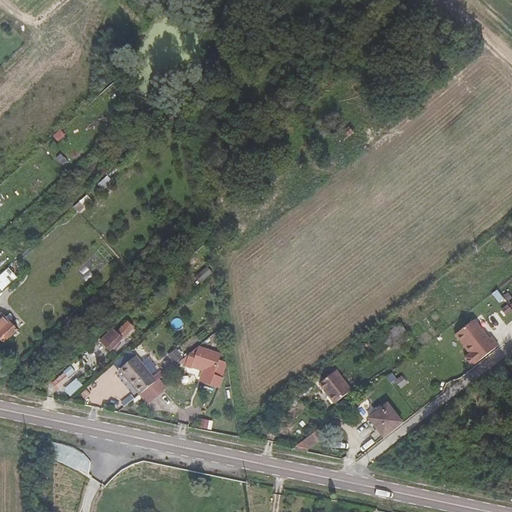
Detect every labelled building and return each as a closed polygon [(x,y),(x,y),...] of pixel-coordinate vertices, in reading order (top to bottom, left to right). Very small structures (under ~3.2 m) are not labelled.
[(7,277),(3,273),(0,276),(0,298),(8,291),(5,287),(6,285),(3,281),(7,277)] [(9,310),(0,318),(0,338),(6,345),(25,329),(9,310)] [(478,367),(505,346),(498,337),(495,339),(481,320),(461,335),(476,354),(471,358),(478,367)] [(118,335),(106,344),(114,354),(138,332),(133,326),(121,338),(118,335)] [(392,337),(375,350),(382,358),(398,346),(392,337)] [(99,351),(91,358),(95,364),(103,357),(99,351)] [(153,400),(170,386),(150,362),(133,376),(153,400)] [(223,371),(201,363),(192,369),(188,381),(194,383),(195,379),(208,383),(203,395),(213,398),(215,393),(222,395),(228,379),(221,377),(223,371)] [(333,404),(353,393),(340,371),(320,381),(333,404)] [(63,374),(52,384),(57,389),(69,379),(63,374)] [(334,412),(318,392),(302,405),(317,425),(334,412)] [(215,393),(213,398),(220,401),(222,395),(215,393)] [(395,407),(378,419),(393,438),(410,425),(395,407)] [(499,411),(486,421),(493,429),(506,420),(499,411)] [(322,435),(309,446),(313,452),(327,441),(322,435)]
